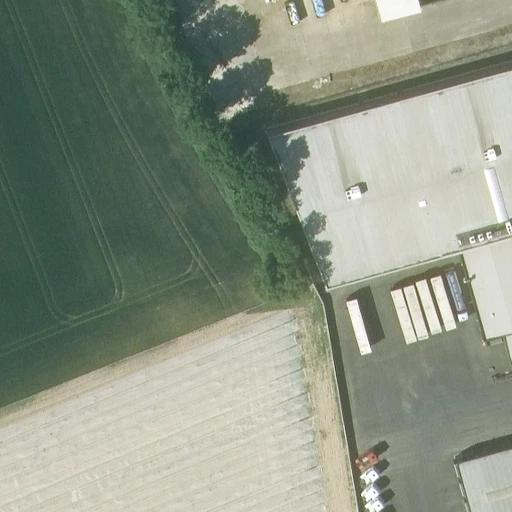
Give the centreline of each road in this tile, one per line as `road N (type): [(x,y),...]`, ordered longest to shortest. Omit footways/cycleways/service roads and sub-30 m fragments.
road 1 (unknown): [(511,1),(387,38),(323,41),(269,38),(233,2)]
road 2 (unknown): [(511,405),(439,417),(421,447),(440,511)]
